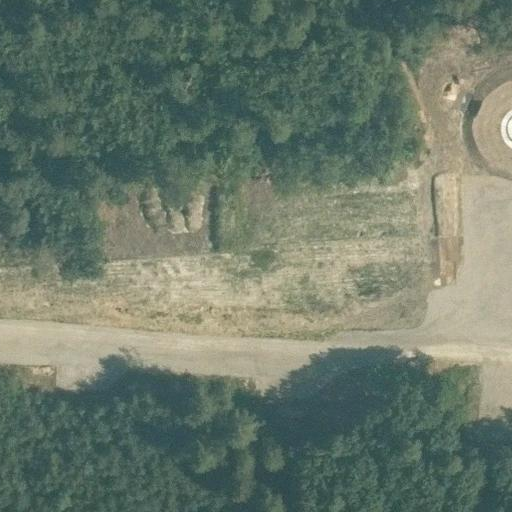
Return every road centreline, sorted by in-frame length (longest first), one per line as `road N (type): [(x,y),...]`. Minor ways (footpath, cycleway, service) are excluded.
road 1 (track): [(511,352),(0,331)]
road 2 (track): [(388,0),(511,290)]
